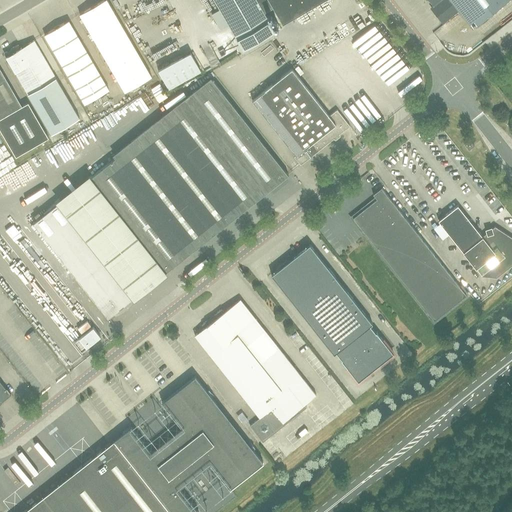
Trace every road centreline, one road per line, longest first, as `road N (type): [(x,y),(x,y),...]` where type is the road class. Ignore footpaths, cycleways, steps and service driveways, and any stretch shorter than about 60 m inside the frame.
road 1 (unclassified): [(0,444),(453,87)]
road 2 (unknown): [(243,253),(347,381),(364,384),(400,359),(400,339),(296,211)]
road 3 (primary): [(325,511),(511,364)]
